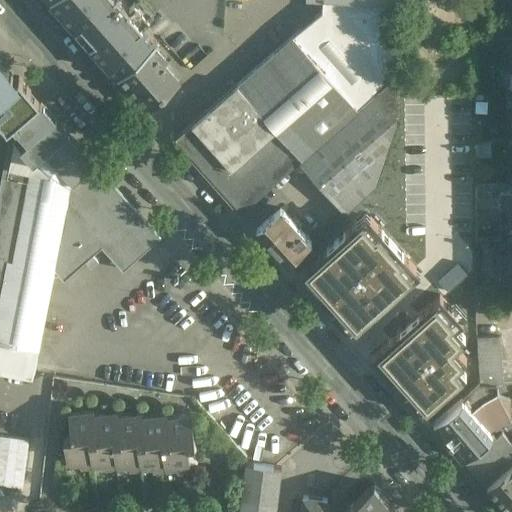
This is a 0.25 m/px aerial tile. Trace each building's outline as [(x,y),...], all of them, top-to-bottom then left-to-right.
[(53,0),(118,73),(147,48),(129,28),(158,0),(224,0),(226,0),(53,0)] [(241,213),(298,161),(343,211),(376,183),(389,146),(399,146),(403,133),(394,129),(397,119),(398,114),(413,115),(414,103),(399,104),(400,73),(409,65),(409,0),(323,0),(323,12),(175,137),(241,213)] [(506,25),(493,25),(494,36),(506,36),(506,25)] [(147,48),(118,73),(149,107),(179,80),(178,79),(163,63),(165,60),(151,44),(147,48)] [(0,120),(7,129),(12,125),(40,101),(19,76),(15,79),(0,60),(0,120)] [(0,368),(33,374),(38,349),(54,268),(54,267),(64,279),(85,260),(90,266),(98,260),(93,254),(102,246),(123,270),(160,236),(95,163),(68,132),(53,115),(53,114),(44,104),(43,104),(40,101),(12,125),(16,129),(15,130),(13,138),(0,206),(0,368)] [(511,183),(499,184),(500,194),(511,194),(511,183)] [(499,184),(474,185),(475,240),(501,239),(500,194),(499,184)] [(287,263),(311,241),(281,208),(258,229),(287,263)] [(363,212),(297,271),(354,334),(420,276),(363,212)] [(492,287),(477,288),(477,312),(492,312),(492,287)] [(437,296),(375,353),(427,410),(466,374),(457,365),(466,357),(455,346),(464,338),(453,325),(458,320),(437,296)] [(499,334),(479,336),(482,384),(501,382),(499,334)] [(500,384),(480,384),(474,390),(481,399),(482,398),(502,397),(500,384)] [(463,400),(434,424),(464,459),(492,434),(470,408),(481,399),(474,390),(463,400)] [(102,459),(95,414),(94,410),(69,413),(71,436),(64,436),(67,459),(77,458),(81,466),(93,464),(93,460),(102,459)] [(126,460),(119,415),(118,411),(95,414),(102,459),(105,467),(118,465),(117,461),(126,460)] [(150,461),(143,416),(143,412),(119,415),(126,460),(130,468),(142,467),(142,463),(150,461)] [(174,463),(168,418),(167,414),(143,416),(150,461),(154,469),(166,468),(166,464),(174,463)] [(168,418),(174,463),(178,471),(191,469),(188,444),(195,443),(192,415),(168,418)] [(492,434),(464,459),(487,485),(511,462),(511,441),(511,442),(502,432),(496,437),(493,433),(492,434)] [(30,439),(0,434),(0,484),(23,488),(30,439)] [(275,511),(282,466),(245,462),(239,511),(275,511)] [(511,462),(487,485),(501,501),(511,491),(511,462)] [(399,511),(385,496),(374,483),(345,509),(347,511),(399,511)] [(511,511),(511,491),(501,501),(511,511)] [(325,511),(328,498),(304,495),(301,511),(325,511)]
